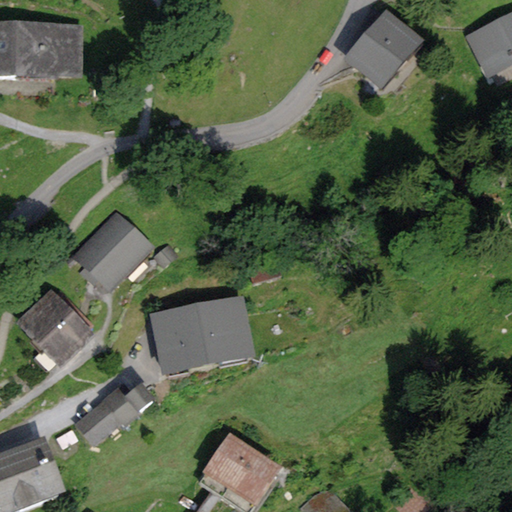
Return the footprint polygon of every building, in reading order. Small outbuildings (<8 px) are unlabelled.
[(500,46),(505,44),(504,41),(511,36),(511,0),(509,0),(498,6),(500,11),(467,27),(464,22),(462,23),(481,62),(483,61),(479,53),(499,43),(500,46)] [(383,16),(351,53),(381,79),(413,43),(383,16)] [(68,63),(68,65),(73,65),(73,21),(0,21),(0,69),(11,70),(11,63),(68,63)] [(505,44),(500,46),(499,43),(479,53),(483,61),(511,47),(511,36),(504,41),(505,44)] [(89,276),(94,270),(104,279),(142,240),(111,210),(73,250),(82,258),(76,264),(89,276)] [(411,248),(406,261),(421,268),(426,255),(411,248)] [(243,262),(247,276),(274,270),(271,255),(243,262)] [(53,285),(18,318),(55,357),(81,332),(77,328),(86,320),(53,285)] [(157,336),(162,362),(214,352),(234,348),(226,310),(226,309),(206,313),(205,307),(150,318),(153,337),(157,336)] [(215,358),(242,352),(234,309),(226,310),(234,348),(214,352),(215,358)] [(89,437),(116,414),(120,418),(147,395),(136,381),(127,389),(119,380),(74,418),(89,437)] [(276,477),(278,477),(291,459),(277,449),(267,463),(226,434),(197,476),(208,484),(215,489),(240,506),(265,469),(276,477)] [(50,483),(51,482),(36,440),(0,452),(0,500),(12,496),(15,502),(52,489),(50,483)] [(423,465),(407,480),(417,490),(433,475),(423,465)] [(240,506),(249,511),(251,511),(276,477),(265,469),(240,506)] [(320,511),(339,496),(321,476),(308,481),(293,494),(298,500),(286,511),(320,511)] [(188,511),(198,511),(215,489),(208,484),(188,511)] [(332,511),(344,501),(339,496),(320,511),(332,511)]
